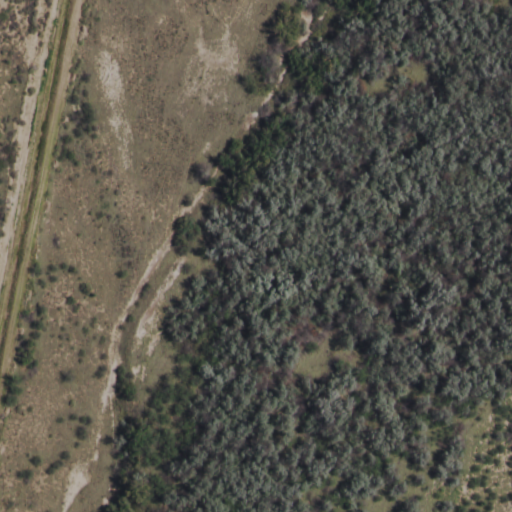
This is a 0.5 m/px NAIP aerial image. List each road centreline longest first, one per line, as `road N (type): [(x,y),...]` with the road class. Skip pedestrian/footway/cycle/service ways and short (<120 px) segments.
road 1 (track): [(74,0),(0,382)]
road 2 (track): [(0,264),(53,0)]
